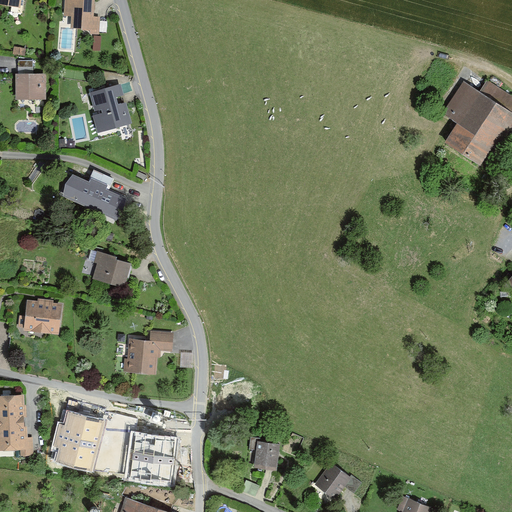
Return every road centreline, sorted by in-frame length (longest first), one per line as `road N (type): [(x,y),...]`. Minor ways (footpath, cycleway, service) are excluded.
road 1 (residential): [(199,409),(201,337),(159,253),(154,121),(119,0)]
road 2 (residential): [(0,375),(199,409)]
